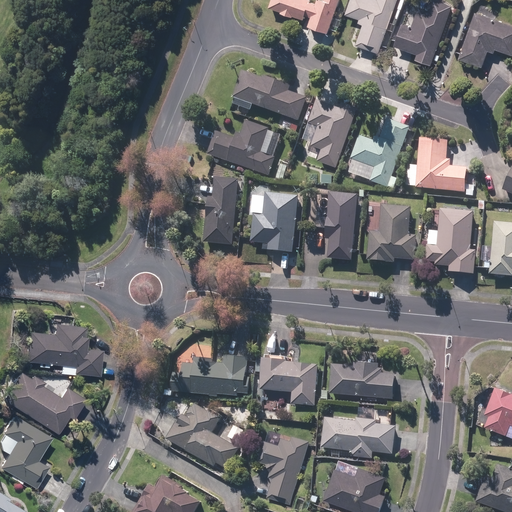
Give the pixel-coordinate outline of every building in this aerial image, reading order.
[(272,0),(271,4),(302,16),(304,10),(313,13),(309,22),(331,29),(341,0),(321,0),(321,1),(318,0),(272,0)] [(378,49),(395,0),(351,0),(347,11),(362,16),(359,22),(364,24),(358,41),(378,49)] [(432,62),(449,4),(434,0),(433,0),(431,10),(422,8),(416,28),(402,24),(396,45),(419,51),(417,57),(432,62)] [(511,22),(478,12),(468,37),(463,56),(483,61),(488,42),(511,49),(511,22)] [(306,95),(245,71),(236,94),(297,118),(306,95)] [(357,108),(320,95),(312,119),(321,122),(313,143),(323,148),(319,158),(337,164),(357,108)] [(381,140),(363,134),(351,170),(389,182),(408,125),(388,118),(381,140)] [(290,138),(247,119),(242,135),(219,128),(211,152),(234,160),(271,174),(290,138)] [(449,138),(421,136),(419,185),(464,187),(465,166),(447,165),(449,138)] [(231,241),(237,180),(217,178),(215,196),(210,195),(206,239),(231,241)] [(296,237),(298,194),(268,192),(267,213),(254,212),(253,239),(265,240),(265,247),(289,248),(289,237),(296,237)] [(352,255),(356,193),(333,192),(332,209),(328,208),(327,234),(330,234),(329,254),(352,255)] [(413,204),(385,203),(383,234),(371,233),(370,257),(394,258),(394,256),(414,257),(415,233),(411,233),(413,204)] [(474,209),(442,207),(441,248),(428,247),(428,257),(439,257),(438,262),(452,262),(452,268),(474,269),(475,263),(476,248),(471,248),(474,209)] [(511,220),(494,220),(491,270),(511,271),(511,220)] [(53,332),(31,330),(29,357),(77,361),(76,371),(97,373),(100,336),(82,335),(83,325),(53,322),(53,332)] [(180,367),(174,390),(245,392),(245,358),(203,357),(191,360),(180,367)] [(319,362),(266,358),(264,387),(294,389),(293,402),(316,403),(319,362)] [(358,365),(335,364),(333,392),(395,396),(396,370),(382,369),(379,363),(359,361),(358,365)] [(20,373),(4,397),(56,431),(78,398),(66,390),(60,399),(20,373)] [(511,392),(495,387),(486,414),(490,415),(486,426),(507,433),(510,425),(511,425),(511,392)] [(180,416),(170,437),(227,467),(241,446),(212,432),(220,417),(195,404),(187,419),(180,416)] [(15,436),(1,464),(36,482),(45,465),(33,459),(47,433),(10,415),(3,429),(15,436)] [(331,422),(325,422),(323,443),(352,446),(352,451),(372,453),(373,448),(393,450),(395,426),(375,425),(376,421),(360,420),(360,421),(331,420),(331,422)] [(292,499),(308,448),(284,439),(283,445),(266,440),(261,457),(270,460),(268,465),(273,467),(270,475),(275,477),(270,493),(292,499)] [(495,477),(486,476),(477,498),(511,509),(511,466),(497,464),(495,477)] [(364,480),(338,468),(327,496),(365,511),(377,511),(387,488),(386,475),(368,474),(364,480)] [(194,511),(203,495),(162,477),(153,497),(147,494),(139,511),(140,511),(169,511),(172,506),(182,511),(194,511)] [(0,511),(23,511),(24,511),(6,502),(8,498),(0,493),(0,511)]
